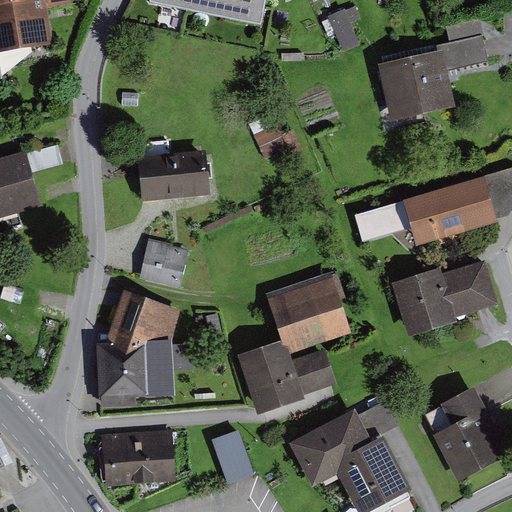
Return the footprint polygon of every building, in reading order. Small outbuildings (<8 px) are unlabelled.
[(0,0),(0,56),(62,47),(56,10),(78,6),(76,0),(0,0)] [(162,0),(274,24),(279,0),(162,0)] [(355,11),(338,17),(351,53),(368,47),(355,11)] [(447,56),(389,67),(400,124),(464,112),(457,72),(495,65),(487,21),(453,28),(456,45),(445,48),(447,56)] [(282,112),(255,125),(272,160),(294,150),(298,158),(312,152),(302,131),(293,135),(282,112)] [(218,152),(148,157),(152,205),(222,199),(218,152)] [(0,163),(0,222),(50,209),(34,154),(0,163)] [(491,184),(415,202),(426,247),(510,227),(508,219),(511,218),(511,172),(489,178),(491,184)] [(156,241),(147,279),(189,289),(198,250),(156,241)] [(407,286),(403,287),(419,340),(468,325),(466,319),(509,305),(496,263),(451,277),(449,271),(429,277),(424,261),(401,268),(407,286)] [(293,343),(248,359),(269,419),(317,403),(315,396),(346,386),(334,351),(302,362),(300,356),(366,334),(344,272),(276,295),(293,343)] [(133,293),(116,345),(105,346),(107,399),(111,399),(111,411),(147,410),(146,400),(184,398),(183,374),(202,374),(201,347),(181,347),(181,343),(180,343),(190,312),(133,293)] [(434,417),(469,485),(511,463),(511,456),(505,443),(511,439),(511,438),(487,390),(434,417)] [(384,447),(380,440),(406,426),(394,403),(367,417),(364,412),(300,446),(324,491),(349,478),(367,511),(386,511),(422,494),(394,442),(384,447)] [(214,439),(230,483),(256,473),(241,430),(214,439)] [(178,431),(109,437),(114,489),(182,483),(178,431)] [(0,473),(14,467),(1,441),(0,439),(0,473)]
